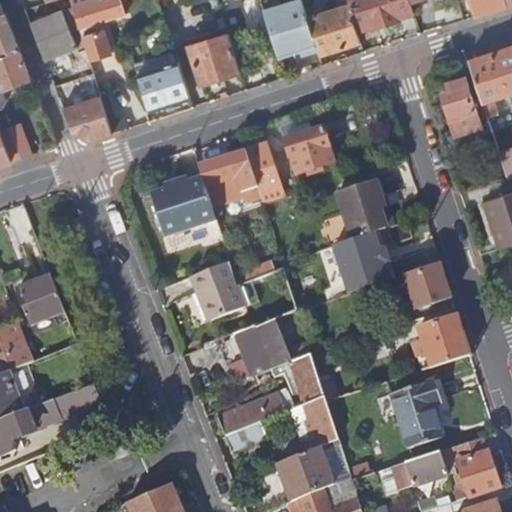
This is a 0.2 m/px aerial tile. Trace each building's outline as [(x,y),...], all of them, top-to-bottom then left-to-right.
[(71,0),(80,28),(87,48),(89,55),(91,60),(113,53),(102,21),(126,13),(122,0),(71,0)] [(304,58),(320,53),(308,17),(302,0),(266,0),(262,2),(280,60),(294,55),(298,66),(293,68),(295,75),(313,69),(311,61),(306,63),(304,58)] [(412,2),(410,0),(348,0),(349,3),(358,31),(415,13),(412,2)] [(472,0),(477,16),(507,6),(505,0),(472,0)] [(320,53),(320,55),(362,42),(358,31),(349,3),(308,17),(320,53)] [(64,11),(31,23),(46,60),(79,47),(64,11)] [(0,57),(20,50),(6,13),(0,15),(0,57)] [(202,84),(242,72),(229,34),(190,46),(202,84)] [(511,92),(511,46),(471,60),(482,98),(488,117),(499,113),(494,98),(511,92)] [(89,55),(87,48),(78,52),(80,59),(86,56),(89,55)] [(4,88),(31,78),(20,50),(0,57),(0,108),(3,107),(8,98),(4,88)] [(135,65),(138,75),(177,62),(174,52),(135,65)] [(86,56),(80,59),(72,62),(78,76),(91,70),(86,56)] [(138,75),(150,111),(192,98),(180,61),(177,62),(138,75)] [(488,117),(482,98),(473,101),(466,78),(450,83),(452,91),(444,94),(456,135),(491,125),(488,117)] [(102,95),(64,107),(74,132),(94,140),(114,134),(102,95)] [(298,138),(292,118),(280,122),(299,179),(310,175),(310,177),(325,171),(323,166),(334,162),(324,129),(298,138)] [(1,131),(12,162),(32,155),(20,125),(5,130),(1,131)] [(0,165),(12,162),(1,131),(0,129),(0,165)] [(267,145),(247,152),(258,185),(277,178),(267,145)] [(511,149),(500,153),(508,179),(511,178),(511,149)] [(258,185),(247,152),(200,166),(204,179),(214,208),(245,198),(248,204),(262,199),(258,185)] [(218,221),(214,208),(204,179),(191,183),(186,179),(178,182),(176,187),(152,195),(166,238),(218,221)] [(337,192),(353,240),(388,229),(381,209),(386,207),(377,179),(337,192)] [(511,192),(484,202),(499,248),(511,243),(511,192)] [(413,238),(408,222),(388,229),(393,244),(413,238)] [(239,287),(277,271),(274,263),(236,278),(239,287)] [(230,264),(192,278),(203,307),(206,306),(212,322),(246,308),(230,264)] [(453,298),(442,264),(406,276),(417,310),(453,298)] [(33,325),(66,311),(52,277),(33,285),(30,279),(17,285),(33,325)] [(206,306),(203,307),(209,323),(212,322),(206,306)] [(433,369),(472,356),(459,316),(420,329),(425,342),(416,345),(420,357),(428,355),(433,369)] [(288,350),(277,320),(234,337),(242,355),(249,353),(258,376),(274,370),(312,355),(308,342),(288,350)] [(0,375),(8,372),(34,362),(19,322),(5,327),(6,332),(0,334),(0,375)] [(249,353),(242,355),(251,379),(256,377),(258,376),(249,353)] [(312,355),(274,370),(277,377),(287,373),(295,396),(301,394),(305,406),(326,398),(312,355)] [(424,371),(433,369),(428,355),(420,357),(424,371)] [(0,421),(23,413),(8,372),(0,375),(0,421)] [(251,379),(238,384),(241,392),(259,385),(256,377),(251,379)] [(446,412),(436,381),(393,395),(411,449),(444,439),(437,415),(446,412)] [(12,437),(102,404),(95,386),(23,413),(0,421),(0,456),(17,450),(12,437)] [(219,419),(226,438),(262,423),(293,411),(295,410),(288,391),(279,395),(280,396),(219,419)] [(326,398),(305,406),(319,448),(320,448),(339,440),(327,403),(326,398)] [(305,406),(295,410),(293,411),(308,453),(319,448),(305,406)] [(262,423),(226,438),(232,453),(268,439),(262,423)] [(460,462),(488,453),(484,439),(441,453),(446,466),(460,462)] [(308,453),(278,465),(292,502),(335,485),(320,448),(319,448),(308,453)] [(459,501),(500,487),(490,452),(488,453),(460,462),(463,474),(458,476),(462,492),(457,494),(459,501)] [(446,466),(441,453),(395,468),(402,490),(448,475),(446,466)] [(292,502),(291,503),(294,511),(362,511),(359,501),(331,511),(328,502),(356,491),(353,481),(352,479),(335,485),(292,502)] [(183,511),(171,484),(127,503),(130,511),(183,511)] [(331,511),(359,501),(356,491),(328,502),(331,511)] [(422,511),(425,511),(434,509),(432,501),(420,505),(422,511)] [(500,511),(497,503),(469,511),(500,511)]
